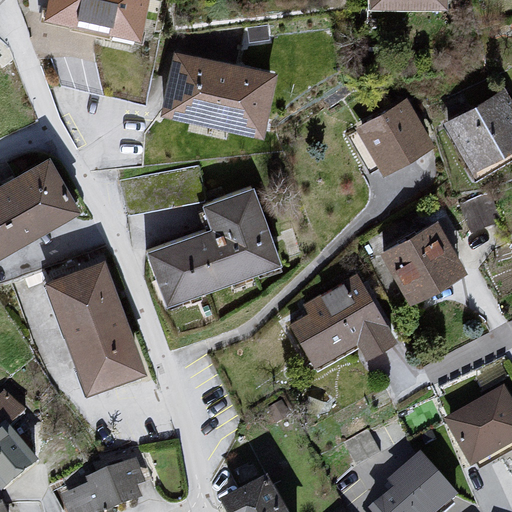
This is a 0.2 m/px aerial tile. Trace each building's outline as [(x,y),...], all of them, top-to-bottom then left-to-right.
[(45,0),(42,16),(143,39),(150,0),(45,0)] [(172,50),(160,112),(260,139),(276,73),(172,50)] [(442,124),(474,170),(511,148),(511,103),(503,89),(442,124)] [(405,99),(351,129),(382,177),(432,146),(405,99)] [(51,162),(0,188),(0,258),(78,213),(51,162)] [(208,231),(146,253),(167,306),(279,264),(251,188),(201,206),(208,231)] [(379,254),(407,306),(464,274),(436,222),(379,254)] [(105,263),(40,284),(83,394),(144,373),(105,263)] [(396,342),(356,278),(302,307),(307,318),(290,327),(312,370),(352,346),(362,364),(396,342)] [(511,406),(506,396),(444,426),(471,469),(511,449),(511,406)] [(0,441),(0,490),(6,497),(44,467),(12,433),(0,441)] [(137,468),(62,500),(67,511),(130,511),(145,505),(140,495),(147,489),(137,468)] [(287,511),(273,484),(227,504),(231,511),(287,511)] [(411,511),(395,493),(370,511),(411,511)]
